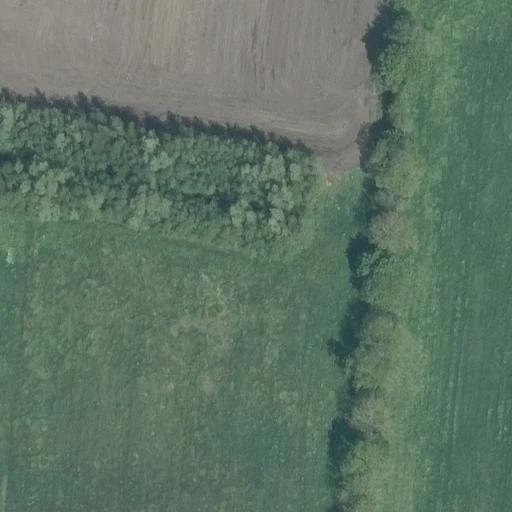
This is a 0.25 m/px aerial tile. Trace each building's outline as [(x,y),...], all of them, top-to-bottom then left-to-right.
[(5,477),(3,490),(27,493),(31,461),(7,458),(5,477)] [(31,461),(27,493),(50,496),(54,464),(31,461)] [(54,464),(50,496),(73,499),(77,467),(54,464)] [(77,467),(73,499),(97,502),(98,488),(101,470),(77,467)] [(97,502),(95,511),(119,511),(122,491),(98,488),(97,502)] [(122,491),(119,511),(143,511),(146,494),(122,491)]
